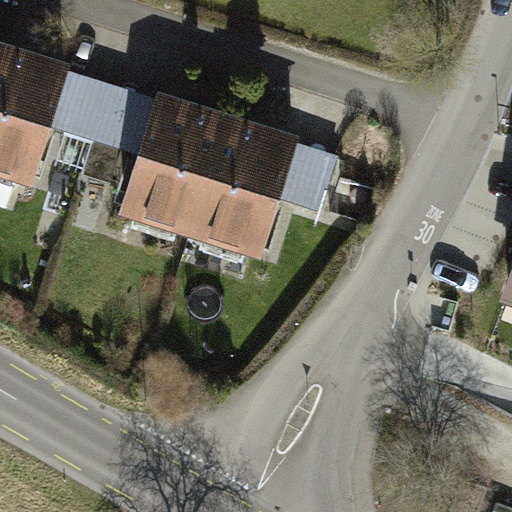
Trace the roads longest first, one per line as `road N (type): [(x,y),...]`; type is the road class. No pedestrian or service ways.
road 1 (residential): [(239,511),(302,417),(461,122)]
road 2 (residential): [(461,122),(63,0)]
road 3 (primary): [(0,390),(211,511)]
road 4 (residential): [(461,122),(511,0)]
